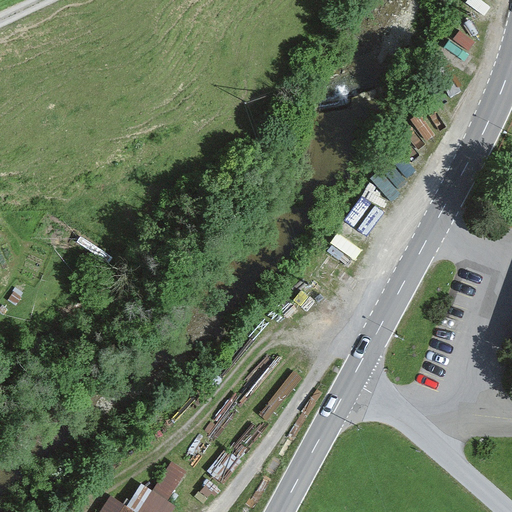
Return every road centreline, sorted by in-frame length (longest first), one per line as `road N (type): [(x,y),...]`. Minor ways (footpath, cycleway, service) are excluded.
road 1 (secondary): [(511,62),(351,381)]
road 2 (unclassified): [(351,381),(509,511)]
road 3 (secondary): [(351,381),(281,511)]
